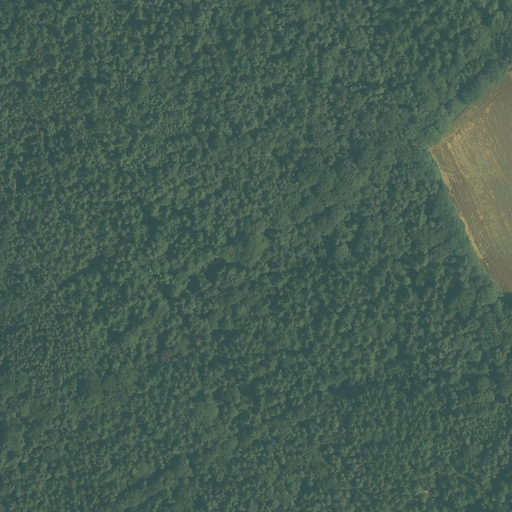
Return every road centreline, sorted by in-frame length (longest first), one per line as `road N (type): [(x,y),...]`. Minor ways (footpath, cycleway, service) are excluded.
road 1 (track): [(298,325),(260,244),(276,215),(268,197),(221,158),(148,213),(96,134),(175,62)]
road 2 (track): [(314,194),(336,252),(400,274),(417,352),(497,511)]
road 3 (track): [(0,419),(103,359),(261,235)]
road 4 (track): [(221,158),(386,15)]
road 5 (track): [(467,83),(418,128),(314,194)]
road 6 (track): [(102,511),(171,469),(203,511)]
road 7 (track): [(218,412),(213,395),(298,325)]
